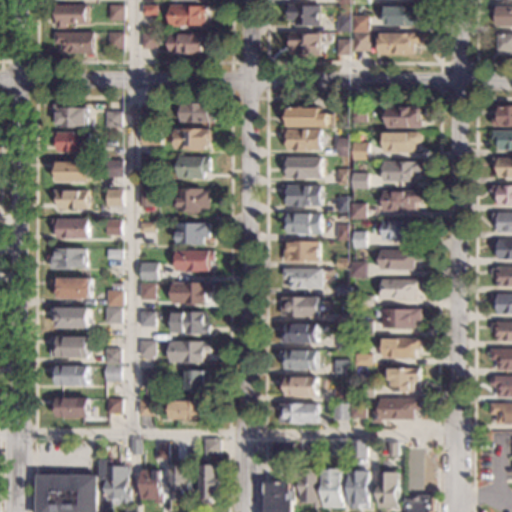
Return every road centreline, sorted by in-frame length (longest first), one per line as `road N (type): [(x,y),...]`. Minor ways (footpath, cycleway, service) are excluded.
road 1 (residential): [(247,511),(252,0)]
road 2 (residential): [(457,511),(461,0)]
road 3 (residential): [(18,511),(19,0)]
road 4 (residential): [(511,81),(0,80)]
